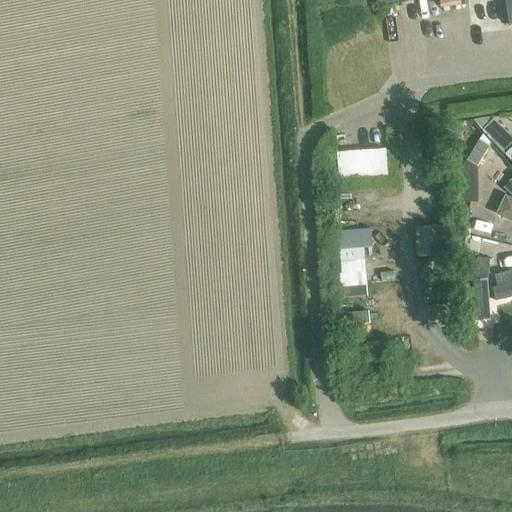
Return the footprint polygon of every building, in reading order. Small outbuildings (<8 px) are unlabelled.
[(458,0),(454,0),(439,2),(441,12),(459,9),(458,0)] [(495,121),(483,133),(490,140),(502,128),(495,121)] [(480,143),(468,162),(478,168),(490,149),(480,143)] [(385,151),(336,154),(338,180),(387,177),(385,151)] [(511,199),(506,196),(497,215),(511,222),(511,199)] [(442,227),(416,229),(417,258),(444,256),(442,227)] [(511,271),(495,275),(498,288),(493,288),(496,302),(511,297),(511,271)] [(474,281),(475,300),(488,299),(487,280),(474,281)] [(446,281),(430,284),(433,298),(449,295),(446,281)]
